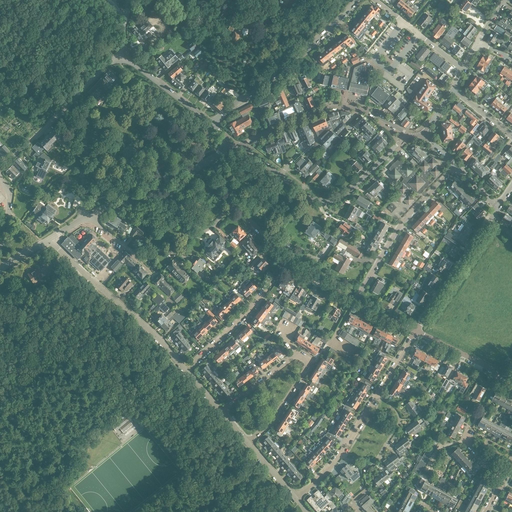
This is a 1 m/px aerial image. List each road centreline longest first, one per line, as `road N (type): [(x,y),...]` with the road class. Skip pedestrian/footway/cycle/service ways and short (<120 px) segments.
road 1 (residential): [(248,444),(270,426),(309,364),(297,355),(221,412)]
road 2 (residential): [(296,500),(338,455),(416,330)]
road 3 (tertiary): [(186,370),(51,239)]
road 4 (residential): [(212,122),(354,0)]
road 5 (residential): [(241,144),(340,106),(375,114),(407,134)]
road 6 (residential): [(355,304),(394,233),(456,166)]
road 7 (residential): [(186,370),(241,323),(286,261)]
road 8 (residential): [(416,330),(497,208)]
road 9 (unclassified): [(209,159),(169,194),(86,216)]
